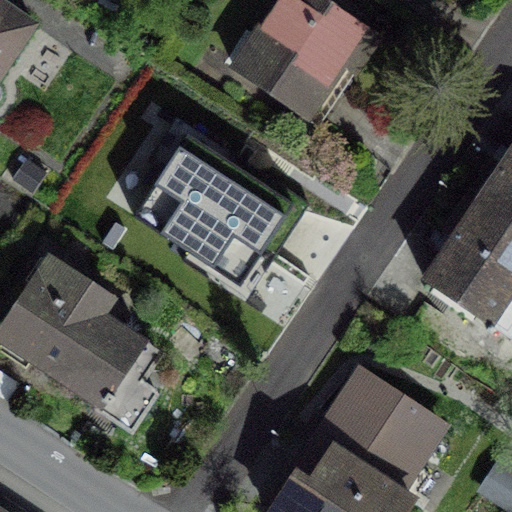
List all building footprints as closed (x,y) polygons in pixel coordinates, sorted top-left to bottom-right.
[(60,30),(17,0),(0,0),(0,95),(7,101),(60,30)] [(397,40),(343,0),(287,0),(243,60),(332,127),(397,40)] [(292,200),(187,136),(138,212),(241,278),(292,200)] [(511,343),(511,178),(435,296),(511,345),(511,343)] [(142,298),(69,251),(10,340),(127,416),(172,343),(132,318),(142,298)] [(353,414),(375,429),(332,492),(321,485),(302,511),(440,511),(425,501),(468,439),(378,377),(353,414)]
